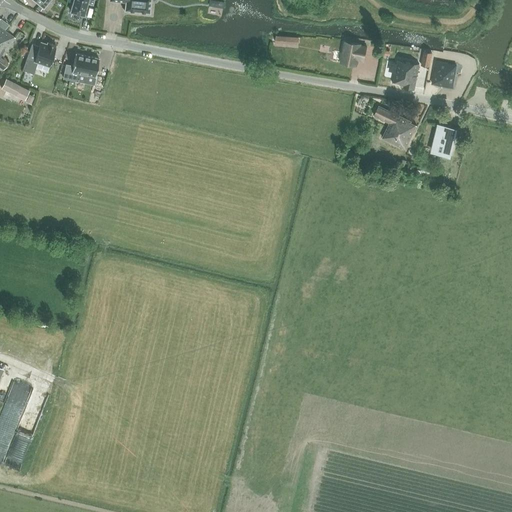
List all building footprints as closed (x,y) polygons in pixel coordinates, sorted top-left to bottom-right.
[(33,0),(43,8),(44,9),(44,8),(50,0),(33,0)] [(73,0),(70,11),(84,15),(87,3),(93,5),(94,0),(73,0)] [(151,0),(109,0),(110,1),(125,2),(125,10),(150,13),(151,0)] [(16,38),(5,31),(0,26),(0,67),(3,69),(9,61),(3,57),(16,38)] [(298,44),(298,43),(298,37),(276,35),(275,43),(298,44)] [(356,66),(357,60),(364,61),(367,47),(359,46),(360,44),(345,41),(341,62),(356,66)] [(27,59),(23,70),(34,74),(38,62),(49,66),(56,47),(41,42),(39,46),(32,44),(27,59)] [(377,48),(376,57),(382,58),(384,49),(377,48)] [(75,54),(73,66),(66,64),(63,78),(77,81),(78,73),(95,76),(99,59),(75,54)] [(404,85),(404,87),(414,89),(419,64),(397,60),(393,81),(400,83),(399,85),(404,85)] [(436,61),(432,83),(452,87),(456,65),(436,61)] [(1,88),(24,100),(29,90),(28,89),(6,79),(1,88)] [(29,95),(26,102),(31,104),(35,98),(29,95)] [(379,106),(374,116),(389,124),(382,138),(405,149),(415,126),(409,123),(410,121),(379,106)] [(439,125),(432,152),(449,157),(457,129),(439,125)]
